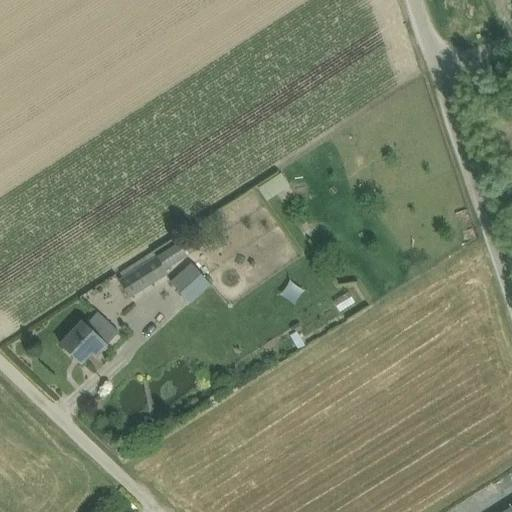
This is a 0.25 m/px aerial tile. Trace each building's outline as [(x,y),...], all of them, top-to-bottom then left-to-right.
[(283,173),(261,187),(268,199),(291,186),(283,173)] [(187,257),(178,244),(159,256),(167,270),(187,257)] [(168,275),(156,257),(119,280),(130,299),(168,275)] [(191,304),(212,285),(193,264),(172,283),(191,304)] [(98,313),(87,325),(83,322),(62,345),(82,364),(92,354),(97,358),(120,333),(98,313)]
